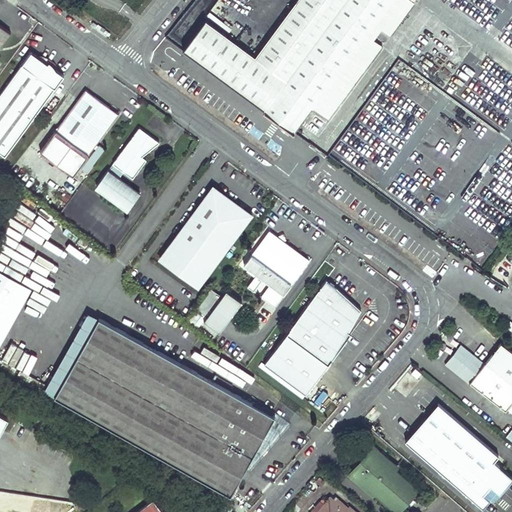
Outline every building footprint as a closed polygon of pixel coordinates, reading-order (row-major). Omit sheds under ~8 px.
[(182,49),(291,131),(309,107),(363,35),(373,43),(382,31),(387,24),(393,28),(412,3),(407,0),(295,0),(253,57),(204,20),(182,49)] [(387,24),(382,31),(388,35),(393,28),(387,24)] [(0,44),(9,32),(0,25),(0,44)] [(363,35),(309,107),(325,119),(379,47),(363,35)] [(30,51),(0,91),(0,156),(2,157),(62,75),(54,69),(48,60),(47,59),(37,57),(30,51)] [(84,91),(39,153),(71,177),(117,116),(84,91)] [(159,140),(139,126),(95,185),(128,209),(140,192),(119,176),(123,170),(132,177),(146,158),(141,155),(159,140)] [(104,150),(98,146),(80,170),(86,174),(104,150)] [(194,289),(248,216),(212,190),(159,262),(194,289)] [(309,258),(269,229),(243,263),(248,267),(246,270),(254,276),(247,285),(253,290),(263,277),(270,283),(275,287),(268,297),(276,303),(309,258)] [(0,345),(30,291),(0,274),(0,345)] [(348,331),(361,310),(336,288),(337,287),(326,279),(264,364),(305,394),(350,333),(348,331)] [(275,306),(276,303),(268,297),(275,287),(270,283),(261,295),(275,306)] [(222,295),(211,288),(196,308),(207,316),(204,320),(219,331),(237,307),(232,303),(237,297),(226,289),(222,295)] [(242,301),(237,297),(232,303),(237,307),(242,301)] [(43,392),(54,398),(99,317),(89,312),(43,392)] [(99,317),(54,398),(231,496),(238,483),(275,416),(99,317)] [(511,351),(501,343),(470,383),(506,411),(511,404),(511,351)] [(318,407),(326,397),(322,394),(314,404),(318,407)] [(275,416),(238,483),(240,484),(301,414),(283,403),(275,416)] [(438,403),(406,442),(484,508),(491,500),(496,500),(495,495),(500,494),(511,481),(511,476),(495,462),(501,456),(438,403)] [(373,449),(349,476),(393,511),(400,511),(417,492),(394,473),(397,469),(373,449)] [(318,511),(317,511),(344,511),(347,508),(335,498),(333,500),(330,498),(326,504),(322,500),(314,508),(318,511)] [(161,511),(153,500),(137,511),(161,511)]
